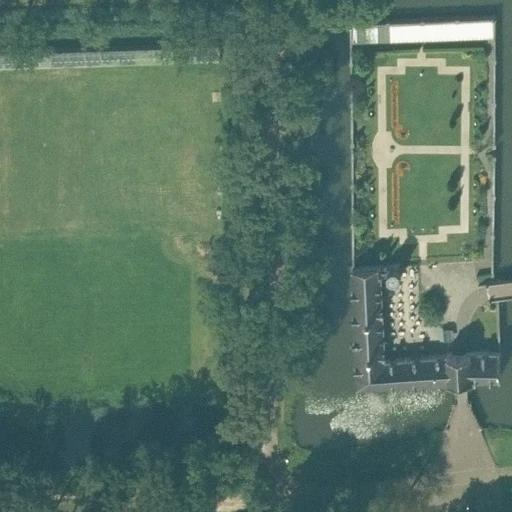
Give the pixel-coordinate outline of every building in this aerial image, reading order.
[(494,19),(350,23),(351,52),(421,49),(494,47),(494,19)] [(219,43),(0,50),(0,69),(173,64),(172,48),(181,48),(182,64),(220,63),(219,43)] [(501,376),(500,351),(461,353),(448,353),(448,354),(385,357),(384,340),(380,266),(354,267),(358,384),(460,378),(501,376)] [(396,266),(390,266),(387,270),(387,276),(391,279),(396,278),(399,274),(399,270),(396,266)] [(387,326),(388,340),(404,340),(403,325),(387,326)]
